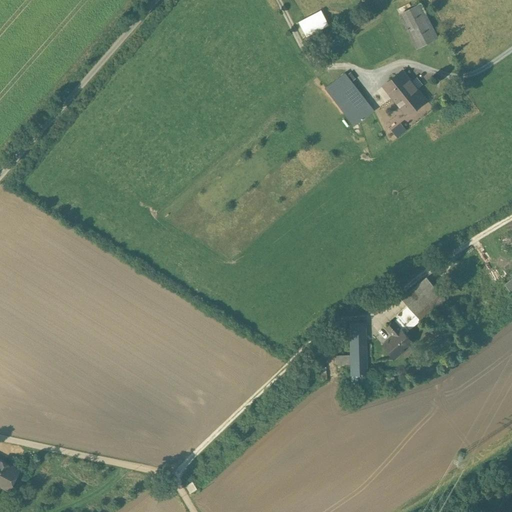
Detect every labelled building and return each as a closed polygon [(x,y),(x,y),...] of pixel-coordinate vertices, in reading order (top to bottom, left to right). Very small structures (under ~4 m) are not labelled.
[(420,4),(399,14),(417,48),(437,38),(420,4)] [(320,10),(298,22),(306,37),(328,25),(320,10)] [(402,70),(383,85),(406,115),(426,100),(402,70)] [(345,71),(324,88),(353,124),(374,108),(345,71)] [(427,278),(403,299),(408,305),(416,314),(421,320),(445,299),(427,278)] [(398,318),(404,325),(416,314),(408,305),(395,316),(397,318),(398,318)] [(421,320),(416,314),(404,325),(405,326),(402,329),(406,333),(421,320)] [(413,342),(406,333),(402,329),(405,326),(404,325),(398,318),(397,318),(387,327),(393,335),(382,345),(394,359),(413,342)] [(364,322),(349,323),(350,354),(350,363),(350,375),(357,375),(365,375),(364,322)] [(350,363),(350,354),(336,354),(336,363),(350,363)] [(0,484),(2,479),(9,483),(16,469),(0,460),(0,484)]
